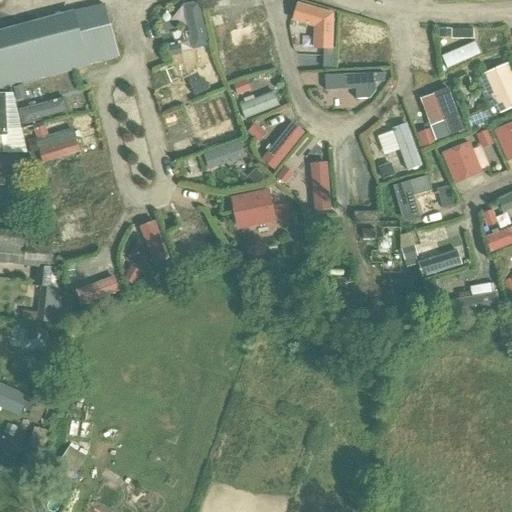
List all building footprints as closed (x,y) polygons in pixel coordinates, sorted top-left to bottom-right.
[(197,38),(210,36),(205,0),(199,0),(192,1),(197,38)] [(331,11),(329,0),(299,0),(300,13),(331,11)] [(0,36),(0,89),(118,57),(105,6),(74,15),(74,16),(0,36)] [(218,12),(221,24),(237,21),(234,8),(218,12)] [(511,20),(446,23),(447,54),(463,54),(462,36),(494,35),(511,34),(511,20)] [(232,69),(278,59),(271,29),(226,39),(232,69)] [(379,49),(378,35),(346,36),(346,50),(379,49)] [(179,55),(185,68),(218,54),(212,41),(179,55)] [(474,121),(511,104),(511,55),(480,68),(493,99),(469,110),(474,121)] [(350,86),(349,73),(317,75),(318,88),(350,86)] [(35,94),(48,91),(44,78),(32,82),(35,94)] [(251,110),(285,97),(279,82),(245,95),(251,110)] [(438,82),(414,89),(418,101),(427,99),(433,118),(447,115),(438,82)] [(205,125),(240,111),(230,86),(195,99),(205,125)] [(0,136),(6,136),(7,154),(25,153),(11,94),(0,95),(0,136)] [(26,108),(29,120),(71,109),(68,97),(26,108)] [(82,101),(86,115),(102,111),(99,97),(82,101)] [(298,114),(266,151),(279,162),(310,124),(298,114)] [(259,134),(273,129),(269,115),(254,120),(259,134)] [(382,126),(389,147),(405,142),(412,164),(427,159),(412,116),(382,126)] [(511,117),(498,123),(511,155),(511,154),(511,117)] [(80,118),(55,126),(59,137),(45,142),(49,154),(88,141),(80,118)] [(427,138),(440,134),(435,120),(422,125),(427,138)] [(184,147),(200,141),(195,128),(179,134),(184,147)] [(244,130),(212,141),(219,160),(251,149),(244,130)] [(475,170),(486,166),(475,135),(448,144),(461,184),(478,178),(475,170)] [(310,194),(337,193),(336,154),(309,155),(310,194)] [(0,185),(4,185),(4,175),(23,174),(22,157),(0,157),(0,185)] [(427,208),(421,189),(440,182),(434,166),(397,180),(409,214),(427,208)] [(95,187),(91,175),(78,179),(76,172),(61,177),(67,196),(95,187)] [(444,181),(451,201),(462,197),(455,177),(444,181)] [(237,186),(241,220),(280,216),(276,182),(237,186)] [(507,206),(511,203),(511,186),(501,191),(507,206)] [(487,203),(489,218),(502,216),(501,201),(487,203)] [(211,203),(198,208),(211,242),(224,238),(211,203)] [(511,224),(486,235),(492,250),(511,242),(511,224)] [(67,245),(101,240),(99,226),(64,231),(67,245)] [(0,263),(38,268),(36,287),(41,287),(37,320),(54,322),(58,287),(55,287),(57,268),(50,267),(53,243),(0,237),(0,263)] [(134,239),(137,265),(160,263),(157,237),(134,239)] [(73,265),(100,262),(98,250),(71,254),(73,265)] [(86,297),(127,277),(121,264),(79,283),(86,297)] [(0,361),(6,364),(14,344),(0,338),(0,361)] [(35,401),(0,384),(0,407),(19,416),(22,409),(30,412),(35,401)] [(126,419),(140,413),(132,396),(119,402),(126,419)] [(28,448),(43,452),(49,433),(34,428),(28,448)]
